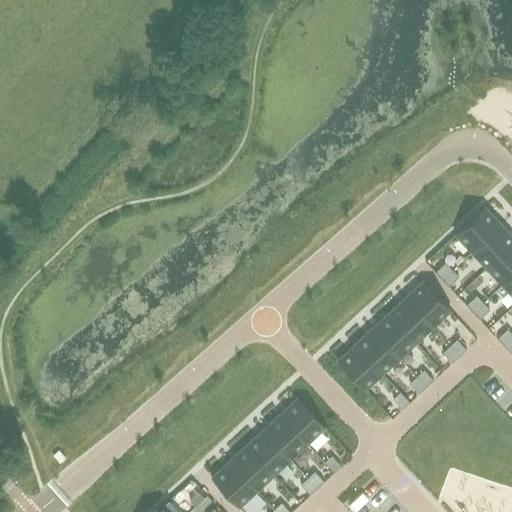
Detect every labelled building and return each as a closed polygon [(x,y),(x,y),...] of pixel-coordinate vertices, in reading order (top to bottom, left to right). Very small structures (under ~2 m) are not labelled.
[(484,206),(454,234),(470,251),(500,223),(484,206)] [(511,235),(500,223),(470,251),(486,268),(511,243),(511,235)] [(511,243),(486,268),(501,284),(511,274),(511,243)] [(445,262),(435,271),(442,278),(452,269),(445,262)] [(452,269),(442,278),(448,285),(458,276),(452,269)] [(511,274),(501,284),(511,295),(511,274)] [(422,280),(404,296),(432,326),(450,310),(422,280)] [(476,295),(466,304),(473,311),(483,302),(476,295)] [(404,296),(388,312),(415,342),(432,326),(404,296)] [(483,302),(473,311),(479,318),(489,309),(483,302)] [(388,312),(371,327),(399,357),(415,342),(388,312)] [(371,327),(354,343),(382,373),(399,357),(371,327)] [(511,333),(507,328),(497,337),(504,344),(511,336),(511,333)] [(456,339),(450,345),(459,355),(465,349),(456,339)] [(354,343),(337,359),(365,389),(382,373),(354,343)] [(450,345),(442,352),(451,362),(459,355),(450,345)] [(423,369),(416,376),(425,386),(432,379),(423,369)] [(416,376),(409,383),(418,392),(425,386),(416,376)] [(399,392),(392,398),(402,408),(409,401),(399,392)] [(296,397),(278,413),(306,443),(324,427),(296,397)] [(278,413),(262,429),(290,459),(306,443),(278,413)] [(262,429),(245,444),(273,474),(290,459),(262,429)] [(245,444),(228,460),(256,490),(273,474),(245,444)] [(331,455),(324,462),(333,471),(340,465),(331,455)] [(228,460),(211,476),(239,506),(256,490),(228,460)] [(314,471),(307,477),(316,487),(323,481),(314,471)] [(307,477),(300,484),(309,494),(316,487),(307,477)] [(198,492),(189,500),(195,506),(204,498),(198,492)] [(281,502),(274,509),(276,511),(289,511),(290,511),(281,502)]
